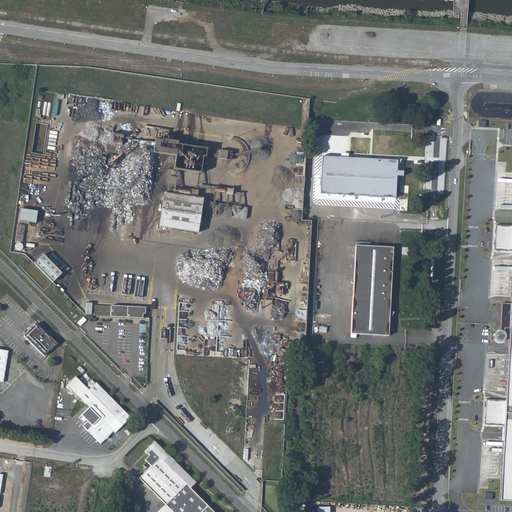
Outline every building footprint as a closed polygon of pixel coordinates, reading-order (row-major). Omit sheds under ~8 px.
[(169,130),(145,126),(143,138),(155,140),(155,143),(154,147),(153,152),(176,156),(174,169),(201,173),(203,157),(209,158),(210,149),(178,144),(178,142),(175,141),(175,142),(173,141),(170,141),(167,141),(169,130)] [(111,144),(122,145),(122,142),(123,136),(123,134),(112,133),(111,144)] [(154,147),(155,143),(132,139),(133,137),(123,136),(122,142),(154,147)] [(218,159),(231,161),(232,152),(220,150),(218,159)] [(319,193),(394,197),(395,169),(401,158),(385,158),(385,161),(382,161),(382,159),(321,156),(319,193)] [(227,192),(215,191),(215,202),(208,201),(207,203),(228,205),(228,199),(223,199),(223,202),(218,202),(218,198),(220,198),(220,196),(225,196),(225,194),(233,194),(233,189),(227,188),(227,192)] [(203,198),(164,192),(159,227),(198,233),(203,198)] [(232,214),(246,217),(248,207),(233,204),(232,214)] [(37,211),(21,209),(19,221),(36,223),(37,211)] [(15,241),(23,242),(25,225),(18,224),(15,241)] [(350,337),(355,337),(355,333),(387,335),(388,320),(393,311),(388,311),(392,246),(354,244),(350,337)] [(34,264),(53,282),(62,273),(43,254),(34,264)] [(277,283),(277,272),(269,271),(268,283),(277,283)] [(277,282),(276,292),(283,293),(284,283),(277,282)] [(509,329),(511,303),(502,302),(500,331),(495,331),(495,341),(506,341),(507,329),(509,329)] [(93,305),(93,316),(145,318),(145,313),(143,313),(143,308),(143,307),(111,306),(93,305)] [(51,338),(38,325),(26,337),(31,341),(31,342),(46,357),(53,350),(54,351),(59,345),(52,337),(51,338)] [(511,326),(503,501),(511,501),(511,326)] [(16,333),(11,338),(23,350),(31,342),(31,341),(28,344),(16,333)] [(123,420),(127,416),(97,384),(96,384),(90,391),(77,377),(68,385),(81,399),(101,419),(88,431),(101,445),(113,433),(111,431),(119,424),(121,425),(125,422),(123,420)] [(87,388),(90,391),(96,384),(94,382),(87,388)] [(214,511),(189,487),(195,481),(153,440),(144,449),(147,452),(147,453),(148,455),(144,459),(147,461),(143,465),(148,469),(144,472),(139,478),(165,504),(157,511),(214,511)]
